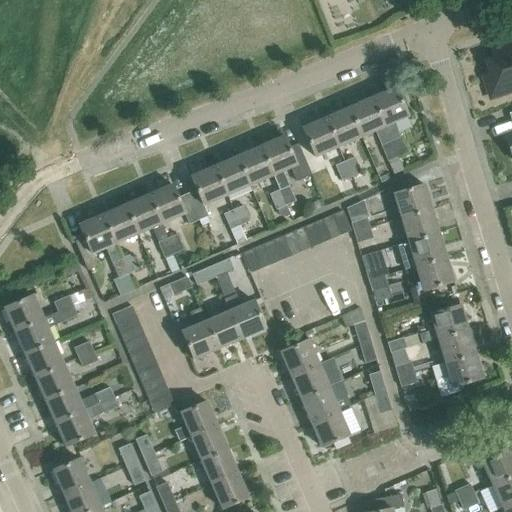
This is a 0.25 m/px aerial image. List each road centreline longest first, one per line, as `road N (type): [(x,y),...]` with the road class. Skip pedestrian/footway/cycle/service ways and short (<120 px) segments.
road 1 (unclassified): [(0,226),(48,172),(425,28)]
road 2 (residential): [(320,511),(253,363),(183,391),(143,299)]
road 3 (residential): [(511,308),(425,28)]
